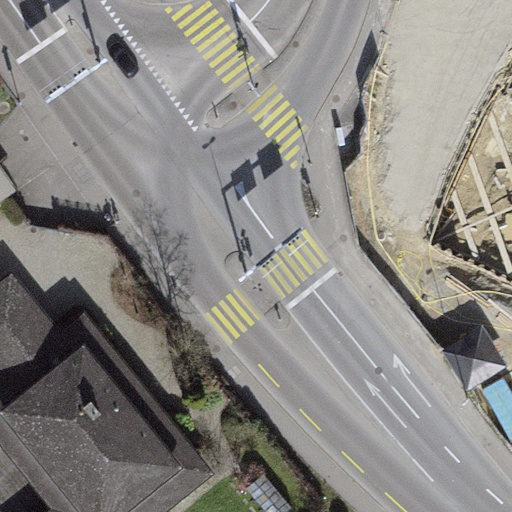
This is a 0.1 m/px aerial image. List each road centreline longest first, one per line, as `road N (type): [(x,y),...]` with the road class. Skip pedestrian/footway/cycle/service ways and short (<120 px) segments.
road 1 (primary): [(462,511),(260,295),(157,150)]
road 2 (secondary): [(315,0),(253,91),(157,150)]
road 3 (primary): [(157,150),(47,0)]
